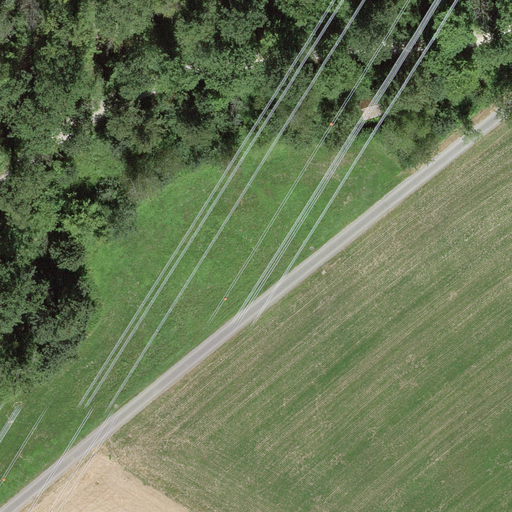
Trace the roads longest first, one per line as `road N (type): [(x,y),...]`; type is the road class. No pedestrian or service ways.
road 1 (track): [(511,101),(2,511)]
road 2 (track): [(511,22),(449,45),(259,55),(161,78),(46,144),(0,198)]
